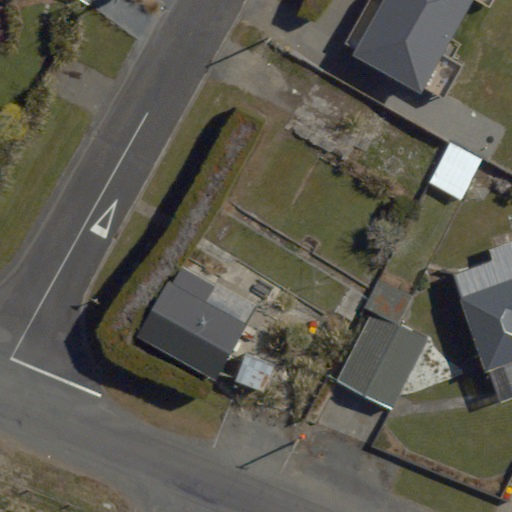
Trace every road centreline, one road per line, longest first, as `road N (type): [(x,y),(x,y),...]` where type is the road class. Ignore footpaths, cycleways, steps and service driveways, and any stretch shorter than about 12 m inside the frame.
road 1 (residential): [(0,391),(208,0)]
road 2 (residential): [(0,391),(292,511)]
